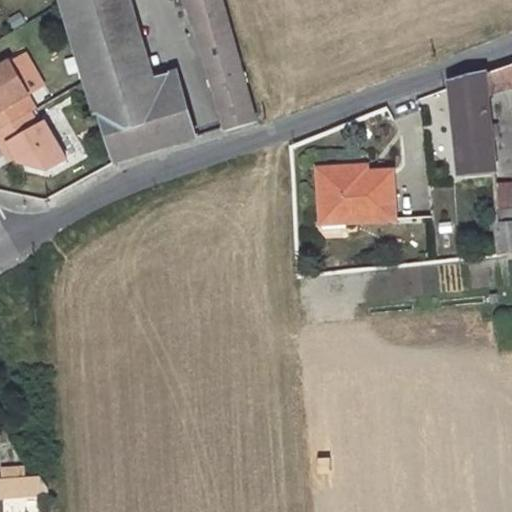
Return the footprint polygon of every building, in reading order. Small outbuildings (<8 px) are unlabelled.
[(129,0),(62,0),(63,1),(97,113),(128,103),(123,87),(153,78),(129,0)] [(189,0),(192,11),(222,3),(221,0),(189,0)] [(192,11),(188,12),(202,49),(225,131),(255,120),(222,3),(192,11)] [(0,126),(31,109),(22,95),(28,92),(10,60),(0,64),(0,126)] [(161,148),(145,100),(158,95),(160,102),(182,95),(175,71),(153,78),(123,87),(128,103),(97,113),(113,163),(161,148)] [(485,72),(452,80),(452,88),(460,175),(495,172),(486,72),(485,72)] [(158,95),(145,100),(161,148),(196,137),(182,95),(160,102),(158,95)] [(31,109),(0,126),(0,142),(2,145),(9,141),(19,160),(48,167),(66,158),(45,119),(39,123),(31,109)] [(9,141),(2,145),(10,160),(17,156),(9,141)] [(365,169),(343,171),(343,177),(366,176),(365,169)] [(366,176),(343,177),(343,171),(317,173),(319,214),(344,212),(345,224),(393,220),(390,174),(366,176)] [(321,226),(345,224),(344,212),(319,214),(321,226)] [(511,222),(498,224),(501,256),(511,254),(511,222)] [(48,492),(38,477),(0,479),(0,501),(48,499),(48,492)]
